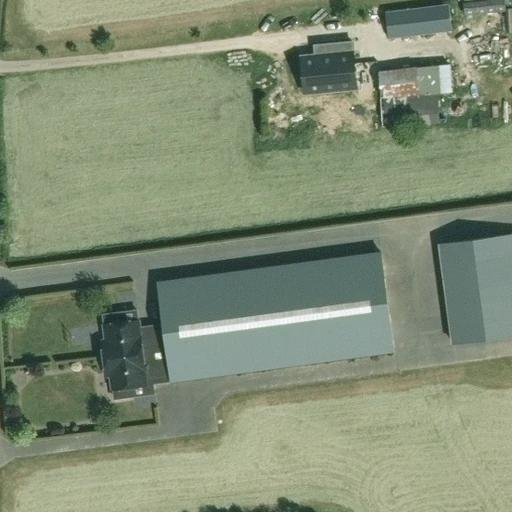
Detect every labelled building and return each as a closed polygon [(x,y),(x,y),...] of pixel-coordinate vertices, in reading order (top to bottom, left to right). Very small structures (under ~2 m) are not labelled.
[(464,15),(505,11),(503,0),(500,0),(463,4),(464,15)] [(448,6),(385,13),(388,36),(450,29),(448,6)] [(482,26),(488,35),(503,25),(498,17),(482,26)] [(338,31),(364,29),(363,20),(337,22),(338,31)] [(320,61),(301,63),(303,97),(354,93),(351,48),(319,50),(320,61)] [(450,64),(378,71),(380,98),(452,92),(450,64)] [(381,106),(383,127),(439,123),(438,101),(381,106)] [(344,128),(346,144),(372,141),(370,125),(344,128)] [(511,231),(438,242),(452,343),(511,334),(511,231)] [(182,279),(158,282),(164,329),(140,332),(147,385),(172,381),(172,382),(196,379),(196,378),(394,352),(381,252),(183,279),(182,279)] [(123,323),(122,313),(103,316),(105,325),(104,325),(108,354),(104,354),(107,375),(111,375),(113,389),(114,399),(133,397),(132,387),(147,385),(140,332),(138,321),(123,323)]
